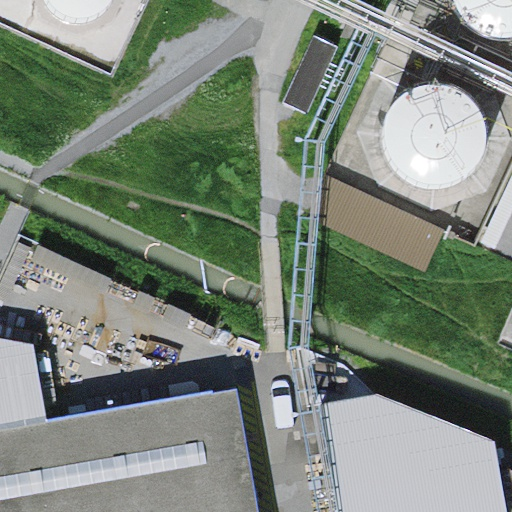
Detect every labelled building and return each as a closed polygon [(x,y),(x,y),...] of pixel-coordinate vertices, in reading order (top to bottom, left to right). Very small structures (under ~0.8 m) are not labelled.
[(38,0),(40,5),(49,16),(60,23),(73,27),(86,27),(99,22),(110,13),(117,1),(117,0),(38,0)] [(506,44),(511,42),(511,0),(454,0),(457,13),(476,36),(506,44)] [(476,177),(489,151),(486,123),(468,101),(441,91),(413,98),(394,119),(388,147),(399,174),(422,190),(451,191),(476,177)] [(0,511),(230,511),(209,391),(0,428),(0,511)] [(503,511),(491,437),(373,393),(320,401),(338,511),(503,511)]
